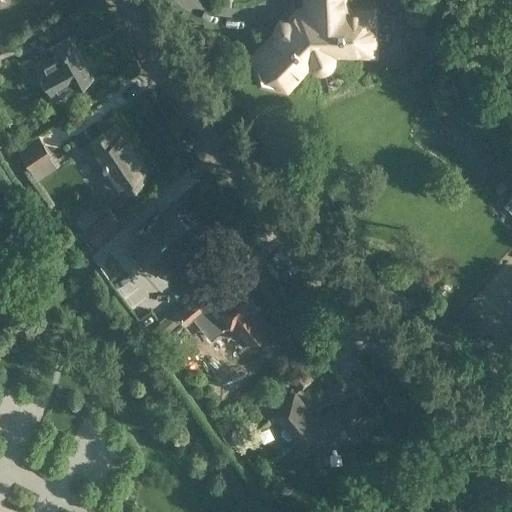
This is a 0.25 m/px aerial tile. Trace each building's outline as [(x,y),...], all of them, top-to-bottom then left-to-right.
[(271,28),(272,30),(248,55),(257,85),(287,92),(303,74),(301,72),(306,66),(307,66),(308,66),(312,68),(315,70),(319,71),(322,70),(325,70),(327,69),(330,67),(332,64),(334,58),(335,54),(336,52),(353,51),(353,55),(377,54),(376,49),(379,48),(382,47),(385,46),(388,44),(390,41),(392,37),(393,34),(393,30),(393,27),(392,23),(390,20),(388,17),(385,14),(375,9),(374,2),(354,2),(353,0),(301,0),(302,4),(290,5),(281,14),(282,15),(280,15),(277,16),(276,17),(274,19),(273,20),(272,22),(272,24),(271,26),(271,28)] [(1,28),(0,28),(0,48),(10,43),(1,28)] [(42,51),(46,58),(36,64),(42,74),(39,78),(44,87),(49,88),(51,91),(67,82),(70,86),(90,75),(68,36),(42,51)] [(145,175),(141,169),(144,166),(132,149),(121,132),(117,134),(112,125),(81,146),(114,196),(145,175)] [(48,154),(39,140),(19,155),(28,168),(48,154)] [(92,205),(75,220),(96,243),(120,221),(106,206),(99,212),(92,205)] [(177,213),(171,205),(170,206),(169,207),(161,216),(158,213),(137,231),(140,234),(129,242),(152,269),(163,260),(166,263),(187,246),(184,243),(194,234),(188,227),(189,223),(180,212),(177,213)] [(201,320),(221,321),(221,327),(235,328),(247,343),(268,325),(230,281),(208,299),(210,301),(207,304),(198,292),(174,312),(183,323),(195,313),(201,320)] [(422,315),(415,322),(411,326),(416,331),(422,337),(433,327),(422,315)] [(162,335),(171,329),(162,319),(154,325),(162,335)] [(488,377),(503,362),(487,347),(473,363),(488,377)] [(64,360),(37,377),(68,422),(93,407),(64,360)] [(299,367),(298,368),(289,376),(301,389),(311,380),(299,367)] [(293,392),(271,410),(303,449),(348,441),(360,429),(355,424),(368,413),(353,396),(340,408),(333,405),(323,415),(313,416),(293,392)] [(399,405),(390,394),(384,400),(393,410),(399,405)]
